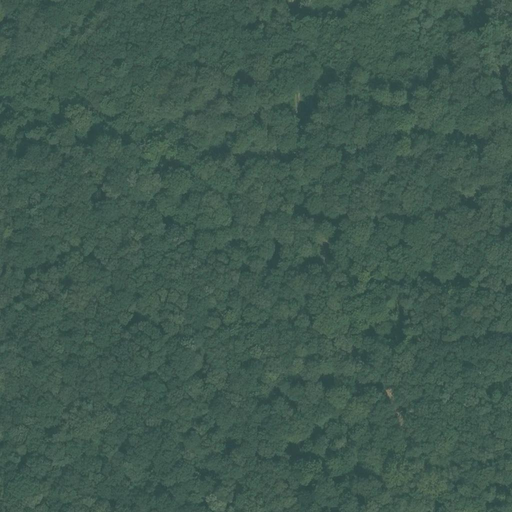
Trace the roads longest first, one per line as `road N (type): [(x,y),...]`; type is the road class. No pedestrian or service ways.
road 1 (track): [(395,511),(295,143),(290,0)]
road 2 (track): [(511,118),(0,178)]
